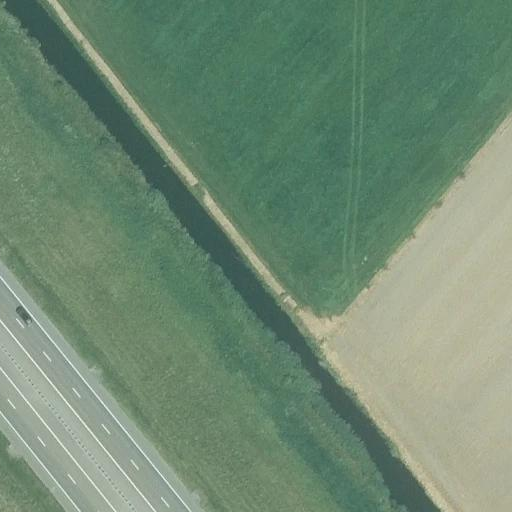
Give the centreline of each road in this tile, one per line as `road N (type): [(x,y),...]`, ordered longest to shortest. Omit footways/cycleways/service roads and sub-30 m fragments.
road 1 (trunk): [(168,511),(0,305)]
road 2 (trunk): [(0,401),(88,511)]
